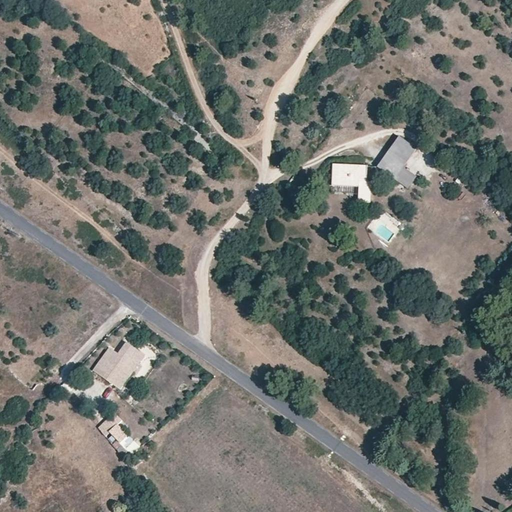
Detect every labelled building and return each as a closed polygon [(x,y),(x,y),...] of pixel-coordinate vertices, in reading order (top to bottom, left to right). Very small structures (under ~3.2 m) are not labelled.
[(393,182),(417,149),(397,134),(373,168),(393,182)] [(421,152),(417,149),(393,182),(406,191),(414,179),(406,173),(421,152)] [(361,182),(361,165),(332,164),(332,186),(359,186),(359,192),(359,201),(370,201),(371,182),(361,182)] [(127,343),(119,354),(126,358),(118,369),(110,382),(121,390),(145,355),(127,343)] [(119,354),(110,348),(102,359),(118,369),(126,358),(119,354)] [(118,369),(102,359),(94,371),(110,382),(118,369)] [(122,421),(115,413),(100,429),(107,435),(111,432),(118,424),(122,421)] [(111,432),(121,442),(128,435),(118,424),(111,432)] [(128,435),(121,442),(132,453),(139,446),(128,435)]
